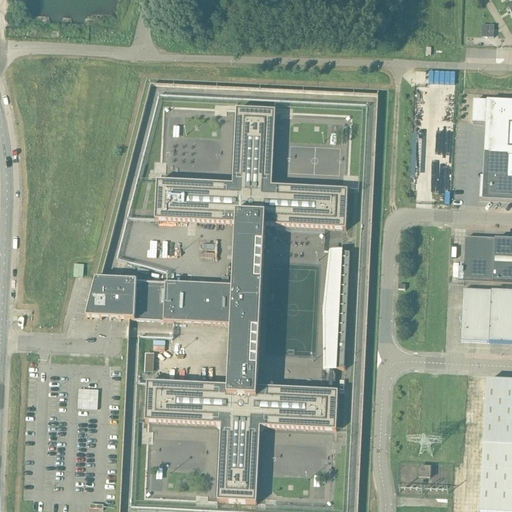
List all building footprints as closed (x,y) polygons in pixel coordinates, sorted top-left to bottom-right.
[(493,39),(494,26),(482,26),(481,38),(493,39)] [(511,104),(484,103),(474,103),(472,125),(490,126),(488,179),(481,179),(480,201),(511,202),(511,104)] [(95,283),(85,322),(134,324),(163,325),(173,326),(230,329),(227,390),(147,386),(145,425),(221,429),(217,505),(256,507),(260,431),(336,434),(338,397),(338,395),(257,392),(265,228),(325,231),(343,232),(346,232),(348,194),(348,193),(272,189),(276,113),(274,113),(237,111),(233,188),(156,184),(155,223),(236,226),(232,290),(166,286),(165,286),(165,287),(136,285),(95,283)] [(511,283),(511,241),(465,239),(463,281),(511,283)] [(327,371),(334,372),(335,372),(335,371),(345,371),(350,255),(342,255),(341,255),(341,254),(333,253),(327,312),(327,371)] [(511,345),(511,293),(463,291),(460,343),(511,345)] [(153,375),(154,356),(146,356),(145,374),(153,375)] [(79,391),(78,410),(97,412),(98,392),(79,391)] [(430,469),(419,468),(419,479),(430,480),(430,469)]
